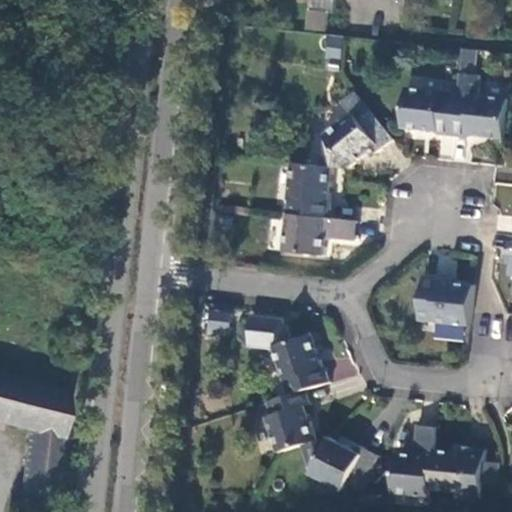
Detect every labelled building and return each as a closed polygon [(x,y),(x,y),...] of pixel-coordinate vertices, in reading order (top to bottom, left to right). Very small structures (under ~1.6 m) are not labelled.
[(313,0),(310,27),(328,30),(330,12),(337,13),(338,0),(313,0)] [(326,34),(323,58),(340,60),(343,36),(326,34)] [(478,75),(480,51),(465,49),(460,93),(455,135),(472,137),(473,134),(507,138),(511,99),(481,95),(483,76),(478,75)] [(455,135),(460,93),(409,87),(405,126),(442,130),(442,133),(455,135)] [(396,142),(372,112),(358,93),(348,101),(357,113),(327,136),(324,166),(336,167),(350,169),(376,148),(380,154),(396,142)] [(324,166),(296,163),(290,215),(333,220),(335,203),(331,203),(336,167),(324,166)] [(333,220),(290,215),(286,251),(326,256),(328,238),(358,240),(360,223),(333,220)] [(471,324),(475,284),(439,281),(440,278),(424,277),(419,319),(471,324)] [(232,316),(210,314),(208,335),(230,337),(232,316)] [(307,391),(331,384),(326,368),(323,369),(312,336),(275,348),(290,396),(307,391)] [(59,438),(64,392),(0,375),(0,422),(26,429),(59,438)] [(170,403),(172,382),(164,381),(162,402),(170,403)] [(269,419),(280,452),(304,445),(316,441),(306,406),(311,405),(307,391),(290,396),(269,403),(274,417),(269,419)] [(394,492),(431,496),(432,489),(436,451),(439,428),(420,426),(416,456),(399,454),(394,492)] [(53,486),(59,438),(26,429),(17,492),(51,500),(53,486)] [(350,484),(362,491),(381,455),(363,445),(360,451),(330,436),(316,441),(304,445),(313,474),(346,492),(350,484)] [(487,463),(488,450),(457,447),(456,452),(436,451),(432,489),(465,493),(464,499),(482,501),(484,483),(502,485),(504,465),(487,463)]
